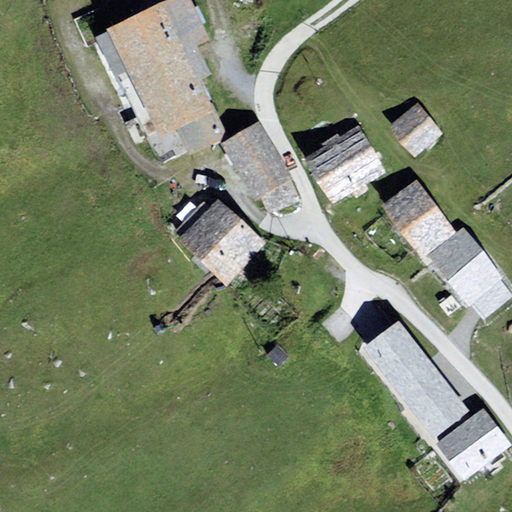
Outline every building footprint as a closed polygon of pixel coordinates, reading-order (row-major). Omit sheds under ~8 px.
[(210,38),(191,0),(167,0),(107,29),(107,30),(97,35),(147,139),(159,134),(160,137),(177,129),(190,154),(227,136),(200,79),(212,74),(197,44),(210,38)] [(418,102),(389,126),(415,157),(444,133),(418,102)] [(260,121),(221,144),(254,202),(261,198),(268,214),(300,201),(292,180),(294,179),(260,121)] [(324,146),(305,157),(333,202),(352,191),(356,198),(369,189),(366,184),(387,171),(358,125),(339,136),(338,133),(322,142),(324,146)] [(416,180),(382,206),(422,258),(425,256),(456,232),(416,180)] [(209,195),(167,238),(219,288),(261,245),(209,195)] [(425,256),(466,308),(474,302),(486,317),(511,297),(511,295),(500,280),(503,278),(463,227),(456,232),(425,256)] [(399,319),(363,346),(433,438),(469,411),(399,319)] [(289,356),(277,345),(267,356),(279,366),(289,356)] [(511,444),(484,407),(437,443),(466,480),(511,444)]
